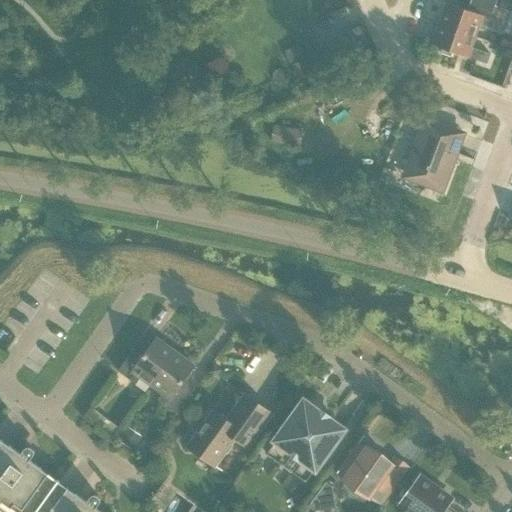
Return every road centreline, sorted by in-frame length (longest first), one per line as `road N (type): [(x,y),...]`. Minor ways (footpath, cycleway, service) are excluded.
road 1 (residential): [(501,471),(319,342),(154,284),(132,291),(46,415)]
road 2 (unclassified): [(464,278),(295,235),(0,178)]
road 3 (unclassified): [(464,278),(511,136)]
road 4 (residential): [(511,110),(409,71),(397,51)]
road 5 (residential): [(149,489),(46,415)]
